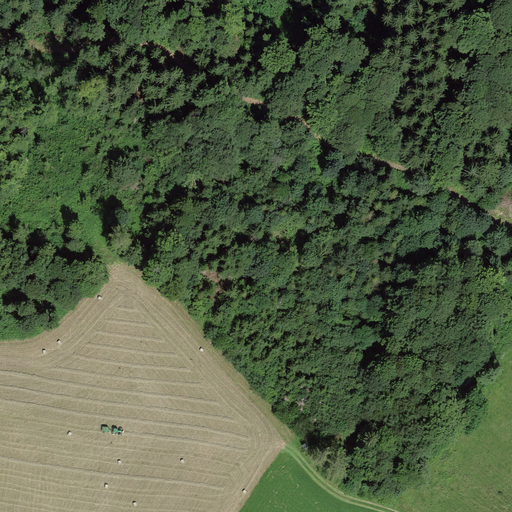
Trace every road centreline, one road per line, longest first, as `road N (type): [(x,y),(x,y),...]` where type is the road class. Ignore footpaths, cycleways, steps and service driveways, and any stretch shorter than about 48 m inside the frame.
road 1 (track): [(511,224),(482,219),(422,175),(317,141),(80,0)]
road 2 (track): [(391,511),(320,481),(174,305)]
